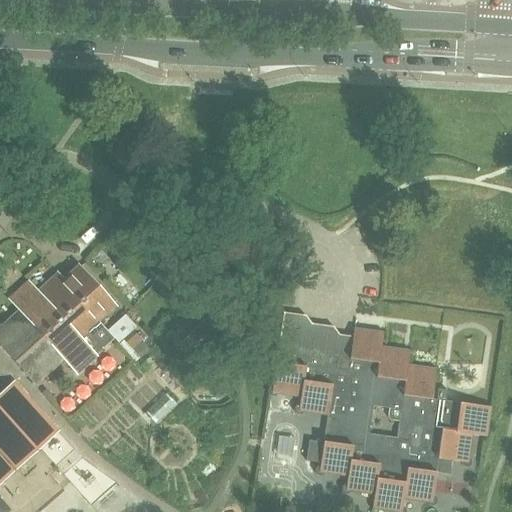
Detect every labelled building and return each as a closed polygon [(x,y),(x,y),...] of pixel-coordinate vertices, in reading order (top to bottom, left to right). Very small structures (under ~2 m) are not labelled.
[(114,307),(78,267),(64,280),(58,274),(55,276),(97,323),(99,321),(114,307)] [(99,321),(97,323),(55,276),(38,292),(29,282),(9,300),(18,310),(0,326),(0,344),(35,383),(62,359),(76,374),(114,339),(99,321)] [(443,314),(395,307),(392,331),(439,338),(443,314)] [(343,494),(345,494),(346,494),(348,494),(349,493),(350,491),(351,490),(374,493),(373,507),(396,510),(396,511),(406,511),(406,510),(406,509),(405,507),(404,506),(402,506),(403,497),(428,501),(428,502),(429,504),(429,505),(431,506),(432,506),(434,506),(435,506),(437,505),(437,504),(438,502),(438,501),(437,499),(437,498),(435,497),(434,497),(437,473),(449,475),(451,461),(463,462),(463,464),(463,465),(464,467),(465,468),(467,468),(468,468),(470,468),(471,467),(472,465),(473,464),(473,462),(472,461),(471,460),(470,459),(469,458),(472,435),(486,437),(491,406),(444,399),(444,397),(443,397),(437,396),(436,398),(433,398),(437,371),(408,366),(410,352),(382,347),(384,334),(355,329),(355,328),(354,328),(352,344),(339,343),(340,335),(334,327),(312,324),(306,315),(284,312),(273,386),(271,386),(270,387),(269,388),(268,389),(267,391),(267,392),(268,394),(269,395),(270,396),(271,396),(273,396),(274,396),(276,395),(277,394),(277,392),(300,395),(299,403),(297,403),(296,403),(295,404),(294,406),(293,407),(293,409),(294,410),(295,411),(296,412),(297,413),(299,413),(300,412),(302,411),(303,410),(328,414),(324,441),(310,439),(307,459),(321,461),(320,466),(319,466),(318,467),(316,468),(315,469),(315,470),(315,472),(315,474),(316,475),(318,476),(319,476),(321,476),(322,476),(323,475),(324,474),(325,472),(348,475),(346,484),(345,484),(343,485),(342,486),(341,487),(341,488),(341,490),(341,491),(342,493),(343,494)] [(206,319),(204,321),(181,344),(189,352),(214,327),(206,319)] [(133,330),(123,339),(132,349),(142,340),(133,330)] [(195,379),(194,395),(218,396),(219,380),(214,380),(214,377),(199,377),(199,380),(195,379)] [(0,484),(15,471),(58,431),(14,382),(0,394),(0,484)] [(166,395),(145,415),(155,426),(176,405),(166,395)]
